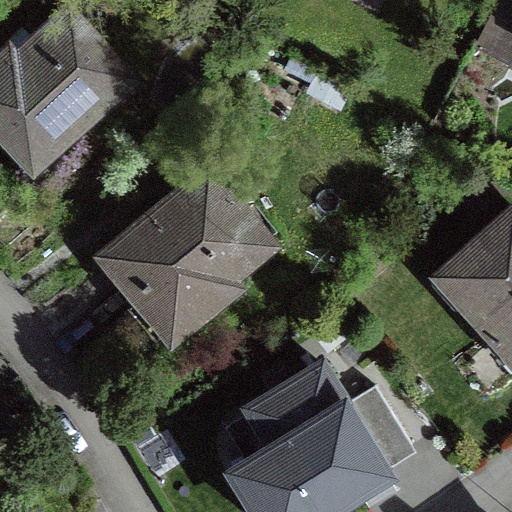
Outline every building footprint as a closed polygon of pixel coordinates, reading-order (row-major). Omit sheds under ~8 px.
[(203,2),(190,15),(231,63),(250,38),(203,2)] [(132,76),(67,6),(15,54),(9,47),(0,54),(0,128),(34,166),(132,76)] [(227,274),(270,240),(212,168),(106,252),(172,333),(235,283),(227,274)] [(511,207),(441,270),(466,298),(463,301),(494,337),(498,334),(511,350),(511,207)] [(346,402),(322,363),(248,408),(271,445),(234,468),(261,511),(321,511),(389,470),(383,461),(412,443),(375,384),(346,402)] [(0,428),(12,420),(0,403),(0,428)]
